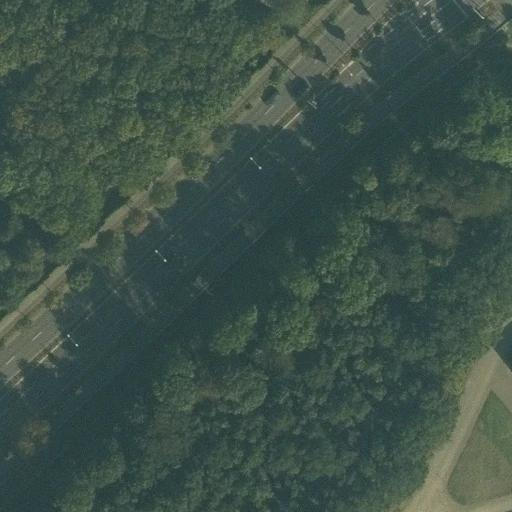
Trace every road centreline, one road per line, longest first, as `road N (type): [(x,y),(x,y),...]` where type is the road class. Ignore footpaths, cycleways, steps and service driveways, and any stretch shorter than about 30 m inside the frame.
road 1 (primary): [(0,420),(447,0)]
road 2 (primary): [(376,0),(202,178),(0,365)]
